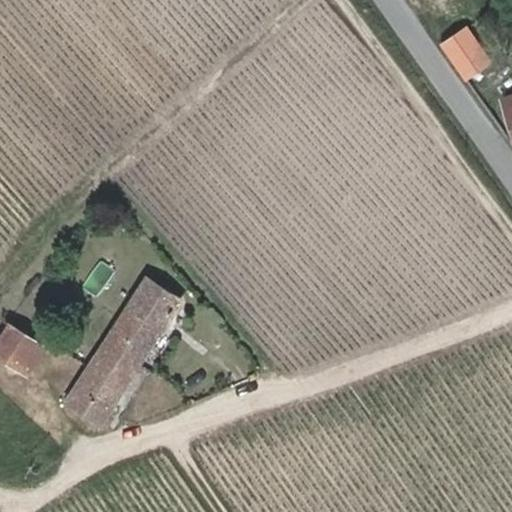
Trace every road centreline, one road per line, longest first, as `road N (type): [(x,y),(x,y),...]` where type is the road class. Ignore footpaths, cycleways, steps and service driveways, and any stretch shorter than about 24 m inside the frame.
road 1 (track): [(511,311),(347,378),(238,405),(97,467),(26,511)]
road 2 (unclassified): [(404,0),(511,151)]
